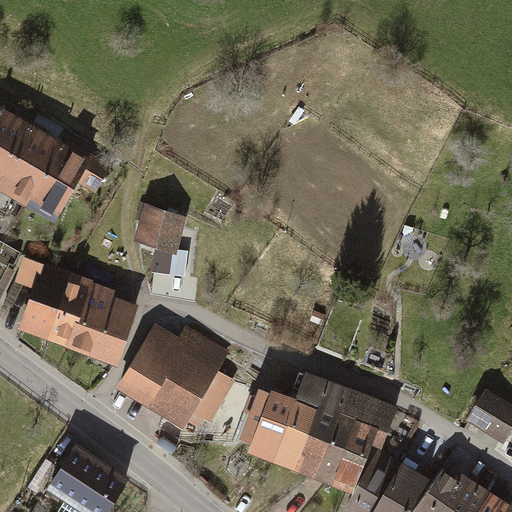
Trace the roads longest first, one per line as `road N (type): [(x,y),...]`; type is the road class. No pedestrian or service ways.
road 1 (residential): [(84,416),(143,320),(178,309),(404,401),(511,476)]
road 2 (tertiary): [(84,416),(202,511)]
